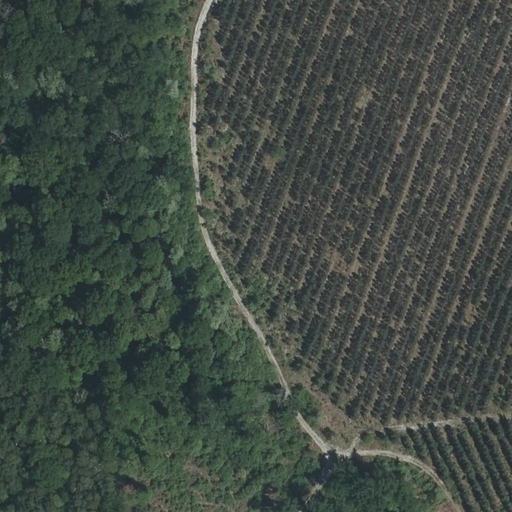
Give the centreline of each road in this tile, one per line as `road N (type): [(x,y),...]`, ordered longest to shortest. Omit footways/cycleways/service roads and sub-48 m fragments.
road 1 (track): [(511,417),(371,434),(350,460)]
road 2 (track): [(350,460),(399,456),(423,470),(453,511)]
